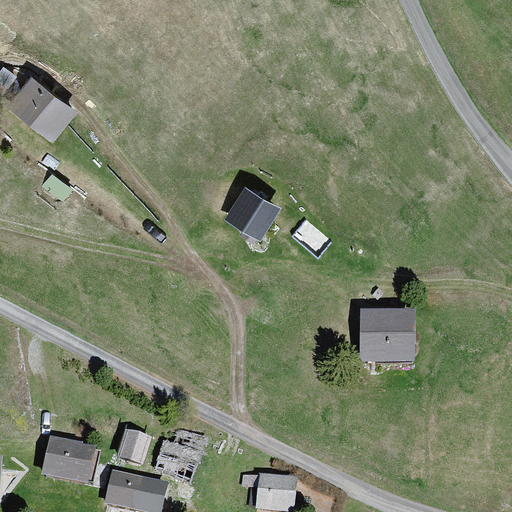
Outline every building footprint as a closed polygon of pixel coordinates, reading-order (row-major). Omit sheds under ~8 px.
[(78,107),(32,71),(5,105),(51,141),(78,107)] [(245,182),(224,217),(243,228),(239,233),(253,242),(256,237),(261,240),(282,204),(245,182)] [(416,318),(361,316),(359,367),(414,369),(416,318)] [(191,485),(208,441),(178,430),(172,446),(165,443),(154,471),(191,485)] [(152,441),(126,434),(118,461),(144,469),(152,441)] [(96,452),(50,441),(41,479),(87,490),(96,452)] [(134,511),(143,481),(112,474),(104,507),(123,511),(134,511)] [(294,511),(298,482),(259,477),(259,479),(243,477),(242,488),(258,490),(255,511),(294,511)] [(162,511),(169,488),(143,481),(134,511),(162,511)]
